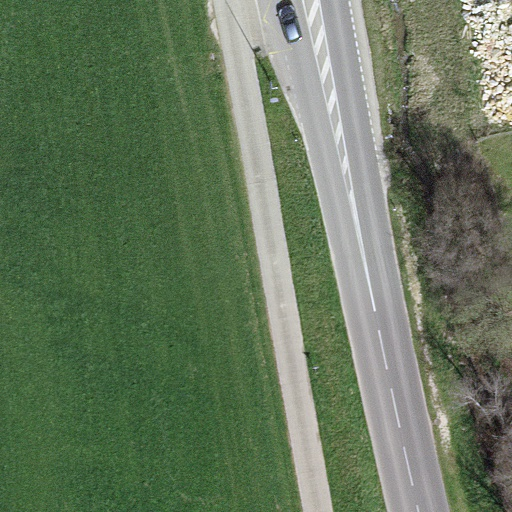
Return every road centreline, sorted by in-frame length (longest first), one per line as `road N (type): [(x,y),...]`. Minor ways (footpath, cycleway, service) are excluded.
road 1 (secondary): [(310,0),(419,511)]
road 2 (track): [(227,0),(318,511)]
